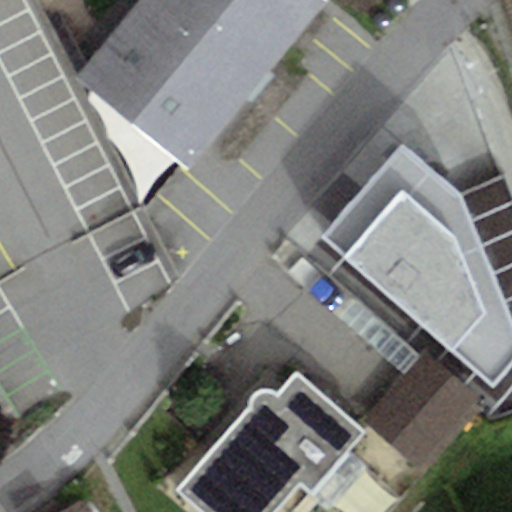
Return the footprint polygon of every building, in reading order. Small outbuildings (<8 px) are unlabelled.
[(242,110),(280,63),(199,0),(140,0),(126,18),(242,110)] [(329,1),(328,0),(199,0),(280,63),(329,1)] [(196,169),(242,110),(126,18),(79,77),(196,169)] [(403,148),(323,237),(492,388),(511,365),(511,321),(462,197),(403,148)] [(485,404),(424,353),(364,424),(425,475),(485,404)] [(371,436),(299,374),(281,396),(269,392),(258,392),(252,399),(248,411),(178,493),(196,511),(289,511),(308,491),(314,497),(371,436)]
